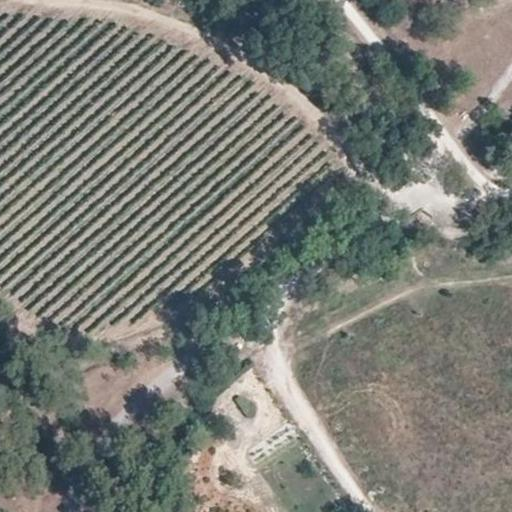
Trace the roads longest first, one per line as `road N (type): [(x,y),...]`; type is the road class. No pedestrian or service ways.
road 1 (track): [(103,0),(233,49),(296,89),(384,198)]
road 2 (track): [(253,306),(384,198),(511,200)]
road 3 (track): [(370,511),(279,368),(253,306)]
